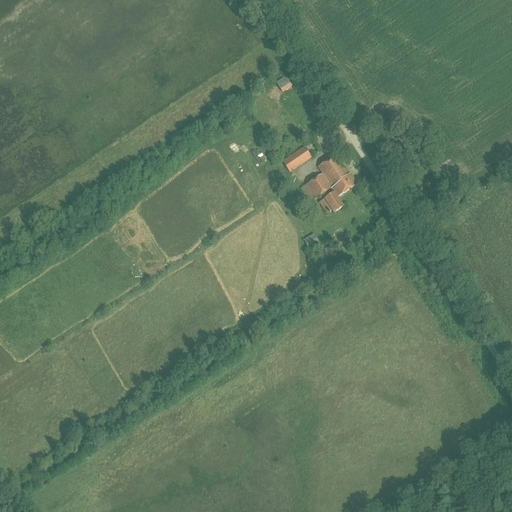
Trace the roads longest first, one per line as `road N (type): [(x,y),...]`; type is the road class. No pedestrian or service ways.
road 1 (unclassified): [(511,376),(359,143)]
road 2 (track): [(359,143),(263,0)]
